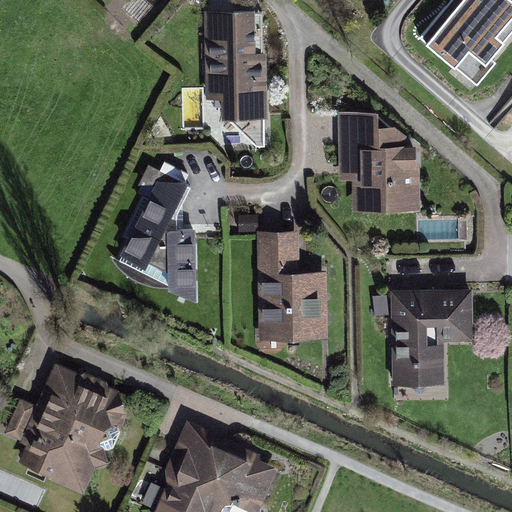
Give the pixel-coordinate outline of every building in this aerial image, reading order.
[(511,29),(511,0),(451,0),(421,36),(470,78),(511,29)] [(245,6),(199,7),(201,108),(260,109),(259,46),(247,47),(245,6)] [(365,106),(330,106),(330,175),(344,176),(344,209),(412,210),(410,138),(383,121),(365,120),(365,106)] [(191,183),(152,165),(109,258),(194,302),(192,223),(171,221),(191,183)] [(252,331),(321,330),(320,266),(292,265),(291,226),(252,226),(252,331)] [(466,329),(465,283),(382,284),(383,377),(434,377),(434,330),(466,329)] [(110,379),(46,351),(16,419),(44,432),(27,466),(80,487),(99,439),(87,434),(110,379)] [(254,503),(271,460),(176,416),(151,473),(164,478),(150,511),(208,511),(220,487),(254,503)]
